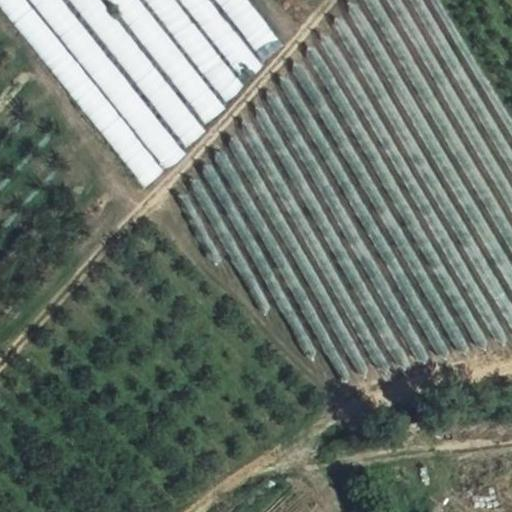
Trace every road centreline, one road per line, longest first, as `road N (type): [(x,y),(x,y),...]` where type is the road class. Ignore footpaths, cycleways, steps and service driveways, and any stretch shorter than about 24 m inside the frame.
road 1 (track): [(330,0),(0,365)]
road 2 (track): [(206,511),(260,468),(416,383),(511,370)]
road 3 (track): [(148,202),(277,344),(355,416)]
road 4 (track): [(511,445),(407,451),(319,470),(280,457)]
